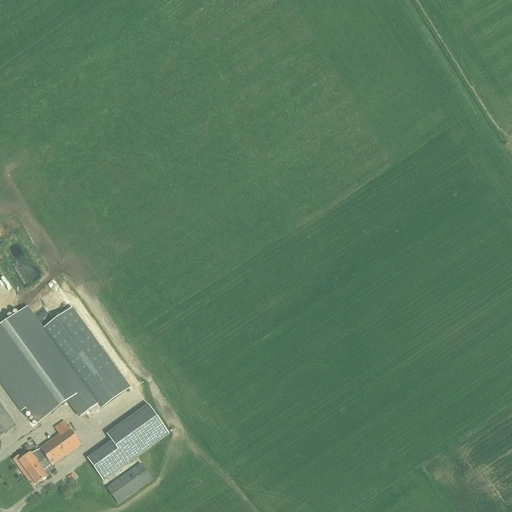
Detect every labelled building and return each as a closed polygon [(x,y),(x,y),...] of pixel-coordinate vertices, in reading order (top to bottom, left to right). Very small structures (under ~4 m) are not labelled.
[(97,406),(26,309),(0,327),(0,378),(23,411),(27,408),(38,424),(70,401),(82,417),(97,406)] [(105,414),(125,399),(107,375),(88,389),(105,414)] [(0,438),(16,427),(0,404),(0,438)] [(39,449),(42,452),(33,458),(30,454),(25,458),(22,454),(13,461),(26,478),(27,477),(30,481),(31,481),(34,485),(36,484),(36,485),(47,477),(43,471),(51,465),(52,467),(81,445),(64,421),(54,428),(59,435),(39,449)] [(129,464),(114,443),(88,462),(103,483),(129,464)] [(152,480),(141,464),(107,488),(119,504),(152,480)]
